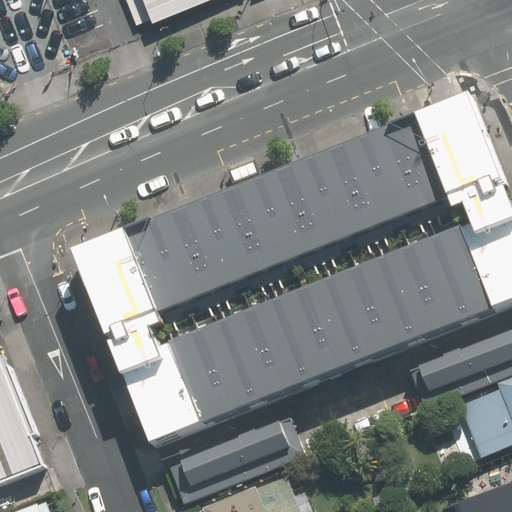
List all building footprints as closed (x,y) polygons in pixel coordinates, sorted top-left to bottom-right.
[(156,0),(164,18),(210,0),(156,0)] [(78,257),(156,449),(511,306),(511,197),(472,99),(78,257)] [(511,375),(511,331),(426,364),(440,402),(496,381),(511,375)] [(12,362),(0,366),(0,490),(54,469),(12,362)] [(468,466),(511,448),(511,379),(502,383),(505,389),(465,405),(471,419),(452,427),(468,466)] [(304,444),(294,418),(185,461),(195,486),(304,444)] [(423,468),(403,470),(407,508),(427,505),(423,468)] [(261,485),(201,509),(202,511),(304,511),(290,477),(262,489),(261,485)] [(511,511),(511,482),(457,505),(459,511),(511,511)] [(54,511),(51,503),(26,511),(54,511)]
